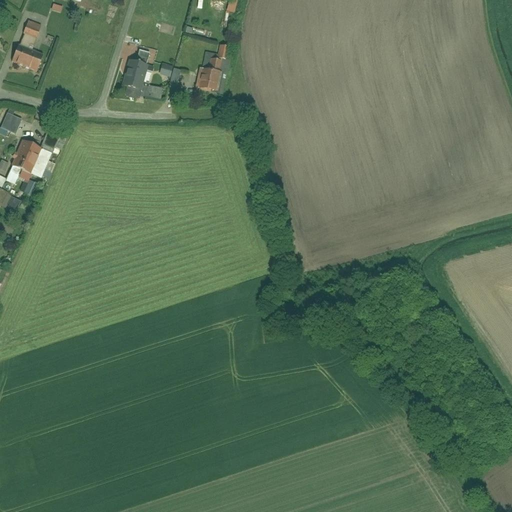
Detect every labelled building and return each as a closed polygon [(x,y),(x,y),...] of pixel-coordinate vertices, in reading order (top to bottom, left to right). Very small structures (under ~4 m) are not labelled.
[(228,0),(225,13),(233,15),(237,0),(228,0)] [(36,41),(41,27),(26,22),(22,36),(31,38),(31,39),(36,41)] [(45,55),(20,46),(14,62),(38,73),(45,55)] [(150,67),(131,61),(123,86),(143,92),(150,67)] [(160,65),(158,77),(169,79),(172,67),(160,65)] [(223,73),(202,69),(198,88),(219,93),(223,73)] [(175,88),(179,72),(172,70),(168,86),(175,88)] [(0,117),(0,129),(15,136),(21,121),(2,113),(0,117)] [(43,150),(24,141),(13,166),(33,175),(43,150)] [(0,171),(5,173),(8,165),(1,162),(0,163),(0,171)] [(0,191),(0,205),(14,214),(20,203),(0,191)]
